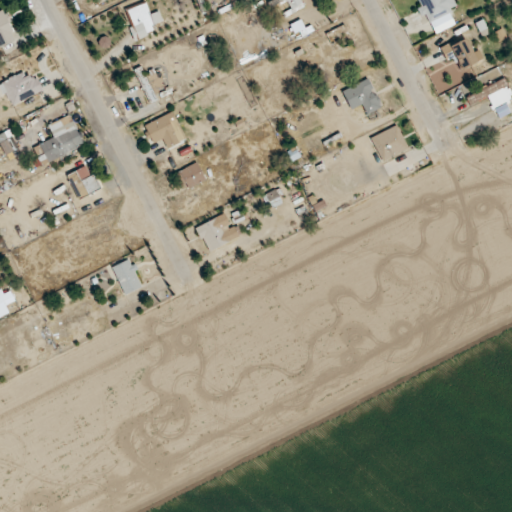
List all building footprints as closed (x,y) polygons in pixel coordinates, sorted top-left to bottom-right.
[(152,23),(162,20),(159,10),(148,13),(146,3),(125,9),(133,39),(155,33),(152,23)] [(0,46),(19,39),(6,9),(0,11),(0,46)] [(461,69),(478,62),(468,37),(442,47),(447,59),(456,56),(461,69)] [(134,70),(150,102),(157,99),(140,67),(134,70)] [(361,105),(367,116),(384,107),(367,77),(342,92),(352,110),(361,105)] [(466,96),(470,105),(488,96),(499,118),(511,111),(511,101),(501,80),(466,96)] [(144,124),(152,144),(163,139),(167,147),(179,142),(174,131),(180,129),(172,112),(144,124)] [(84,144),(71,116),(49,127),(54,137),(33,147),(41,165),(84,144)] [(370,138),(382,162),(409,148),(397,124),(370,138)] [(0,134),(0,143),(6,155),(19,148),(15,141),(10,144),(4,133),(0,134)] [(173,172),(180,190),(206,181),(199,162),(173,172)] [(74,193),(84,188),(87,195),(100,189),(88,164),(66,175),(74,193)] [(264,195),(270,207),(284,201),(279,189),(264,195)] [(196,227),(207,251),(240,236),(229,212),(196,227)] [(112,266),(124,295),(143,286),(131,258),(112,266)] [(14,300),(10,292),(3,295),(0,289),(0,316),(9,313),(5,304),(14,300)]
